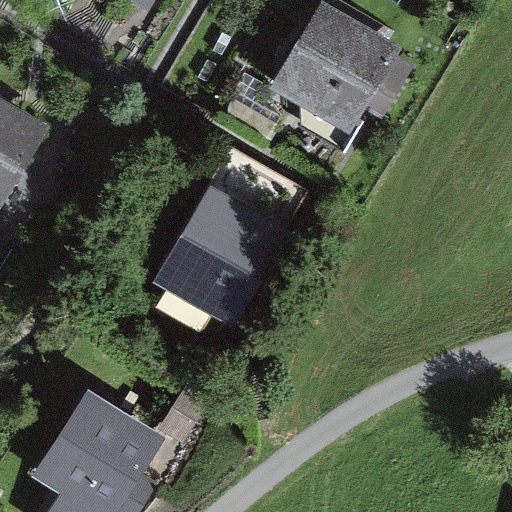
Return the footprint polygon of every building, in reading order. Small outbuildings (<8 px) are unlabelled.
[(402,48),(321,2),(270,90),(352,136),(367,110),(385,120),(414,69),(396,59),(402,48)] [(0,94),(0,187),(5,190),(44,118),(0,94)] [(232,146),(156,283),(236,327),(312,190),(232,146)] [(180,388),(156,430),(183,445),(207,403),(180,388)] [(89,397),(36,481),(84,511),(142,511),(158,487),(139,476),(160,442),(89,397)]
